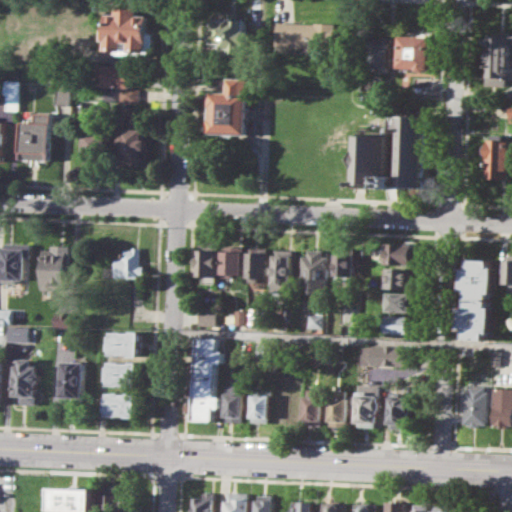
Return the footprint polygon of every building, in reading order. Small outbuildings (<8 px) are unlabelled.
[(121,5),(144,6),(144,14),(154,15),(152,51),(134,50),(134,41),(128,41),(127,50),(109,49),(110,39),(102,38),(103,27),(110,27),(111,12),(121,13),(121,5)] [(219,16),(253,18),(251,54),(236,53),(236,47),(227,47),(227,42),(218,42),(219,16)] [(280,20),(334,22),(333,53),(307,52),(307,46),(279,45),(280,20)] [(404,34),(437,36),(436,68),(403,67),(404,34)] [(511,85),(490,85),(492,43),(488,43),(488,34),(493,34),(511,34),(511,85)] [(374,36),(393,37),(392,68),(372,67),(374,36)] [(102,63),(136,65),(135,85),(101,84),(102,63)] [(230,76),(252,77),(251,133),(210,132),(211,90),(230,90),(230,76)] [(5,79),(22,80),(21,109),(9,109),(9,95),(4,91),(5,79)] [(105,88),(120,88),(120,101),(104,100),(105,88)] [(122,88),(141,88),(140,102),(122,101),(122,88)] [(56,89),(70,90),(69,104),(55,103),(56,89)] [(24,121),(37,122),(37,113),(53,113),(51,159),(22,158),(24,121)] [(357,133),(391,134),(389,175),(398,175),(400,130),(394,130),(395,115),(434,116),(431,186),(402,185),(402,189),(384,188),(384,184),(367,183),(367,188),(354,187),(357,133)] [(0,118),(9,119),(7,161),(0,160),(0,118)] [(87,123),(105,124),(103,163),(85,163),(87,123)] [(126,127),(145,128),(145,138),(150,139),(150,153),(145,153),(144,166),(124,165),(125,144),(121,143),(121,132),(126,132),(126,127)] [(488,138),(495,139),(495,133),(511,134),(511,178),(487,177),(488,138)] [(6,242),(34,244),(33,259),(29,259),(28,279),(1,278),(1,265),(5,265),(6,242)] [(386,242),(421,244),(420,265),(385,263),(386,242)] [(45,248),(54,249),(54,243),(73,244),(71,289),(43,288),(45,248)] [(200,243),(222,244),(220,276),(198,275),(200,243)] [(224,244),(246,245),(245,274),(236,273),(236,277),(223,276),(224,244)] [(115,256),(124,256),(125,249),(134,249),(134,246),(141,246),(140,266),(146,266),(146,278),(114,277),(115,256)] [(250,247),(270,248),(269,278),(249,277),(250,247)] [(276,248),(296,249),(294,285),(288,285),(288,290),(274,290),(276,248)] [(304,256),(310,257),(310,249),(324,250),(324,256),(329,256),(328,283),(322,283),(322,292),(311,292),(311,285),(303,284),(304,256)] [(337,253),(355,253),(354,280),(336,280),(337,253)] [(471,258),(491,259),(490,267),(495,267),(494,293),(491,293),(491,299),(470,299),(470,289),(464,289),(464,267),(471,267),(471,258)] [(386,266),(417,268),(417,288),(385,287),(386,266)] [(385,292),(417,294),(417,311),(390,310),(390,304),(384,304),(385,292)] [(470,299),(469,307),(464,307),(464,326),(469,326),(469,338),(489,338),(489,333),(494,333),(495,306),(491,306),(491,299),(470,299)] [(202,306),(220,307),(219,325),(201,323),(202,306)] [(0,308),(0,322),(13,322),(14,308),(0,308)] [(236,308),(247,309),(246,324),(235,323),(236,308)] [(249,323),(263,323),(263,308),(249,308),(249,323)] [(57,311),(75,312),(75,326),(57,325),(57,311)] [(309,312),(325,313),(324,328),(309,327),(309,312)] [(388,314),(417,315),(416,332),(387,331),(388,314)] [(10,326),(31,327),(31,342),(9,341),(10,326)] [(113,330),(145,331),(144,356),(112,354),(113,330)] [(201,337),(219,338),(219,350),(225,350),(225,363),(220,363),(219,379),(199,378),(199,371),(192,371),(193,360),(199,361),(199,355),(193,354),(194,344),(200,344),(201,337)] [(363,344),(410,346),(410,365),(362,363),(363,344)] [(319,345),(332,345),(331,358),(318,358),(319,345)] [(494,350),(503,350),(502,364),(493,364),(494,350)] [(18,356),(36,357),(36,365),(43,365),(43,372),(43,375),(43,382),(43,385),(42,404),(21,403),(22,395),(17,394),(17,385),(17,381),(18,356)] [(66,360),(88,361),(87,397),(64,396),(66,360)] [(112,361),(143,362),(141,386),(111,384),(112,361)] [(199,378),(198,385),(192,384),(191,395),(199,395),(198,401),(191,401),(190,413),(198,413),(197,418),(217,419),(218,407),(223,407),(224,395),(218,395),(219,379),(199,378)] [(361,383),(382,384),(380,426),(359,425),(361,383)] [(228,384),(246,385),(245,420),(226,419),(228,384)] [(466,389),(469,389),(470,384),(487,385),(486,390),(490,390),(488,426),(464,424),(466,389)] [(254,385),(273,386),(271,421),(252,420),(254,385)] [(496,387),(511,387),(511,426),(494,426),(496,387)] [(307,388),(325,388),(324,424),(305,423),(307,388)] [(332,388),(347,389),(347,395),(353,395),(351,426),(331,425),(332,388)] [(392,390),(406,391),(405,395),(414,395),(413,428),(391,427),(392,390)] [(110,391),(140,392),(139,416),(109,414),(110,391)] [(101,511),(103,485),(121,486),(120,511),(101,511)] [(53,486),(96,487),(95,511),(52,511),(53,486)] [(123,511),(125,487),(143,487),(142,511),(123,511)] [(227,511),(228,491),(252,492),(251,511),(227,511)] [(204,492),(217,492),(216,511),(196,511),(197,497),(204,497),(204,492)] [(257,511),(258,494),(276,495),(274,511),(257,511)] [(294,511),(295,500),(318,501),(317,511),(294,511)] [(387,511),(388,500),(411,501),(410,511),(387,511)] [(356,511),(357,501),(379,502),(378,511),(356,511)] [(325,511),(326,502),(349,502),(348,511),(325,511)] [(415,511),(416,502),(431,503),(430,511),(415,511)]
